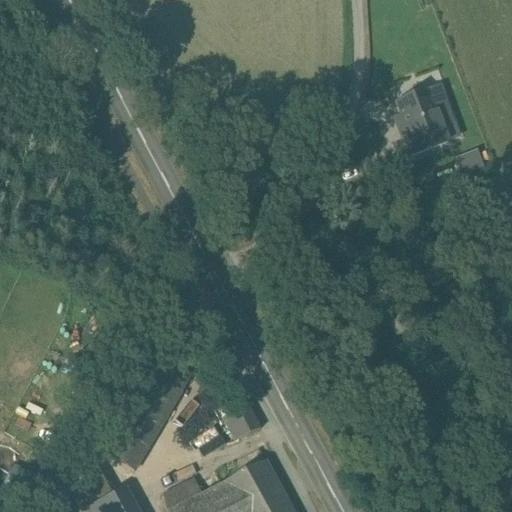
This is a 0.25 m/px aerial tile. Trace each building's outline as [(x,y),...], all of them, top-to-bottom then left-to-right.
[(460,141),(441,88),(387,108),(406,161),(460,141)] [(154,377),(106,457),(134,473),(181,394),(154,377)] [(245,408),(225,419),(237,442),(258,431),(258,429),(259,429),(248,408),(248,409),(245,408)] [(290,511),(265,463),(172,511),(290,511)] [(136,511),(126,492),(87,511),(136,511)]
